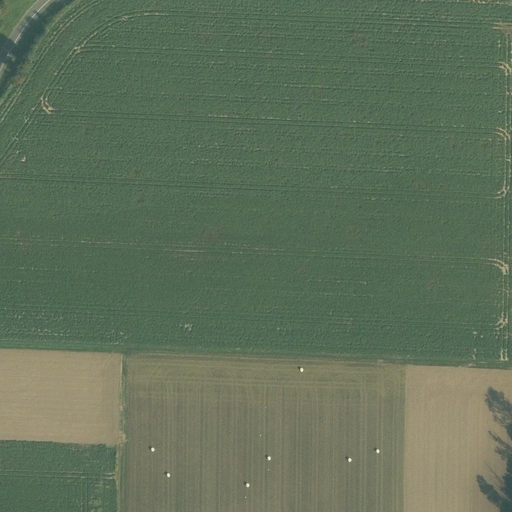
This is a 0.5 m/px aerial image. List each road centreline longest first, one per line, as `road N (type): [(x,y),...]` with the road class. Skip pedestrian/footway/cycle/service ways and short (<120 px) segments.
road 1 (track): [(0,344),(511,366)]
road 2 (track): [(123,511),(123,349)]
